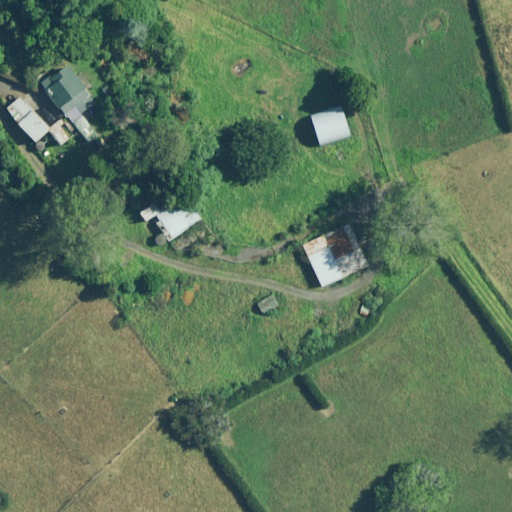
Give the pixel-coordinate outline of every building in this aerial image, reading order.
[(68,61),(42,82),(91,142),(100,135),(82,113),(99,99),(68,61)] [(22,122),(37,108),(24,94),(9,108),(22,122)] [(270,103),(265,96),(251,106),(256,113),(270,103)] [(348,135),(338,105),(306,115),(316,146),(348,135)] [(37,108),(22,122),(40,142),(55,129),(37,108)] [(77,134),(64,117),(54,125),(57,129),(54,131),(64,144),(77,134)] [(10,176),(7,178),(28,206),(39,198),(16,165),(7,172),(10,176)] [(162,207),(159,203),(143,211),(148,221),(160,215),(163,220),(158,223),(168,241),(185,232),(192,244),(210,234),(188,193),(162,207)] [(348,222),(298,244),(316,285),(366,264),(348,222)] [(260,313),(276,304),(270,294),(261,299),(256,290),(246,296),(251,305),(254,303),(260,313)]
